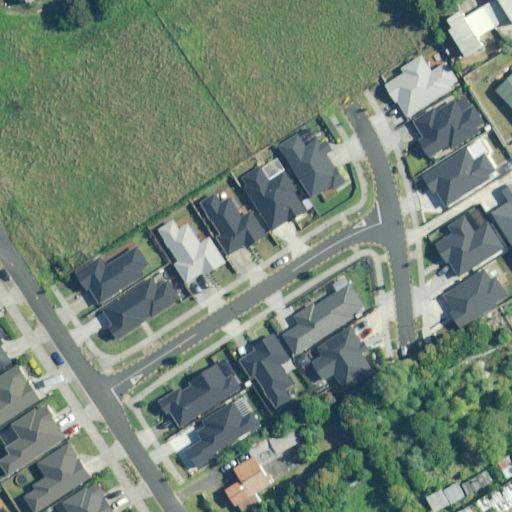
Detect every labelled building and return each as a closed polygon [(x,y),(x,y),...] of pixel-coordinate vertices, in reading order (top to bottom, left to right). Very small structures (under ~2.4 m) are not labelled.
[(453,27),(448,30),(468,60),(485,49),(478,38),(495,27),(501,37),(511,30),(511,0),(491,0),(465,17),(461,10),(447,19),(453,27)] [(404,74),(384,86),(394,102),(396,101),(406,117),(459,85),(446,63),(431,72),(422,57),(401,70),(404,74)] [(511,73),(495,90),(511,107),(511,73)] [(434,109),(413,122),(423,138),(419,140),(429,156),(450,143),(453,147),(485,128),(472,108),(463,114),(455,101),(436,113),(434,109)] [(299,136),(279,148),(311,201),(344,181),(327,153),(330,151),(325,143),(320,146),(316,139),(304,145),(299,136)] [(466,149),(422,176),(433,193),(437,190),(445,204),(488,178),(486,174),(494,169),(485,154),(473,161),(466,149)] [(259,166),(242,177),(248,187),(246,188),(271,229),(288,219),(289,221),(306,211),(283,173),(268,181),(259,166)] [(511,185),(502,192),(508,202),(491,212),(511,245),(511,185)] [(375,188),(359,201),(371,215),(387,202),(375,188)] [(216,194),(200,203),(230,252),(245,243),(246,246),(266,234),(252,211),(242,218),(230,197),(221,203),(216,194)] [(454,233),(436,244),(447,262),(450,261),(458,275),(505,247),(491,223),(475,233),(465,216),(449,225),(454,233)] [(173,221),(158,231),(178,262),(175,264),(186,281),(203,271),(204,273),(224,261),(210,239),(200,245),(188,225),(179,230),(173,221)] [(99,257),(75,271),(87,291),(90,288),(99,302),(144,274),(140,268),(148,263),(138,248),(106,268),(99,257)] [(483,270),(444,294),(453,309),(450,312),(457,324),(507,294),(497,279),(491,283),(483,270)] [(151,280),(104,309),(113,325),(110,327),(116,337),(178,299),(168,282),(157,289),(151,280)] [(366,312),(349,285),(315,306),(314,304),(294,316),(300,325),(282,336),(295,356),(366,312)] [(0,366),(10,361),(0,345),(0,336),(4,334),(0,327),(0,366)] [(351,327),(318,348),(323,356),(313,362),(324,380),(334,373),(343,388),(371,370),(360,352),(365,349),(351,327)] [(289,358),(274,334),(254,347),(257,351),(238,362),(250,380),(256,376),(277,409),(291,400),(284,390),(293,384),(280,364),(289,358)] [(178,389),(158,401),(167,414),(170,412),(179,426),(241,388),(232,375),(225,379),(216,365),(189,382),(191,386),(181,393),(178,389)] [(0,423),(38,399),(17,366),(0,376),(0,423)] [(185,452),(196,468),(230,447),(228,442),(257,424),(251,415),(244,420),(233,402),(203,422),(207,428),(199,433),(203,441),(185,452)] [(0,459),(0,464),(7,476),(65,439),(45,407),(38,412),(35,409),(11,424),(21,439),(7,448),(10,453),(0,459)] [(294,427),(269,441),(249,452),(254,459),(236,469),(243,481),(227,490),(238,509),(240,508),(242,511),(250,511),(263,505),(258,497),(264,494),(267,500),(276,495),(272,489),(275,488),(272,483),(288,474),(284,466),(308,453),(294,427)] [(35,511),(89,477),(68,445),(37,465),(46,477),(33,486),(35,489),(23,497),(33,511),(35,511)] [(511,461),(508,454),(495,462),(505,478),(511,474),(511,461)] [(327,458),(304,471),(308,478),(331,465),(327,458)] [(486,470),(461,484),(467,495),(492,480),(486,470)] [(367,472),(354,481),(359,488),(372,479),(367,472)] [(511,511),(511,478),(455,511),(511,511)] [(456,483),(425,498),(431,511),(432,511),(463,497),(456,483)] [(111,511),(94,484),(56,509),(57,511),(111,511)]
